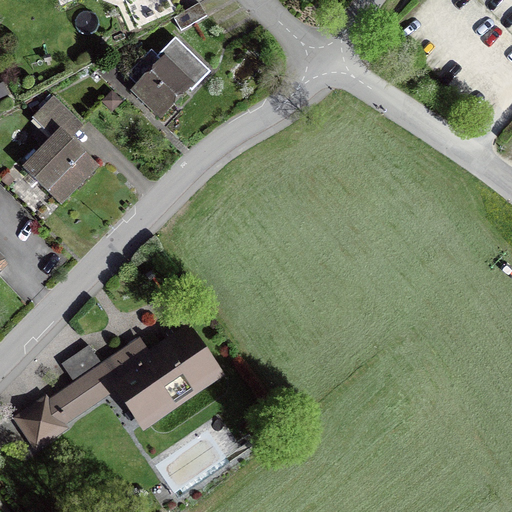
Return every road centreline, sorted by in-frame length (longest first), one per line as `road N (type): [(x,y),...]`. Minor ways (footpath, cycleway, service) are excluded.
road 1 (tertiary): [(325,60),(287,101),(191,170),(0,362)]
road 2 (residential): [(325,60),(511,182)]
